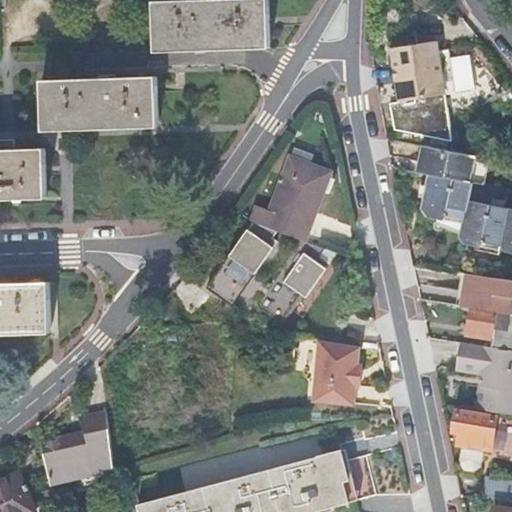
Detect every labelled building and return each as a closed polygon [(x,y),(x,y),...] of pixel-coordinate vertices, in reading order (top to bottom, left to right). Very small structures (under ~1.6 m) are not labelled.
[(269,0),(175,0),(155,1),(157,49),(272,44),(269,0)] [(396,75),(393,76),(397,99),(442,92),(438,69),(434,48),(433,38),(413,42),(410,28),(385,32),(391,67),(395,66),(396,75)] [(438,69),(442,92),(452,91),(445,46),(434,48),(438,69)] [(160,78),(45,82),(47,127),(161,123),(160,78)] [(397,99),(388,101),(394,128),(450,138),(442,92),(397,99)] [(465,181),(470,154),(418,143),(413,170),(429,173),(465,181)] [(292,148),(288,158),(307,165),(311,155),(292,148)] [(46,150),(0,151),(0,201),(48,200),(46,150)] [(288,158),(282,176),(283,176),(325,187),(331,188),(333,180),(328,178),(329,173),(307,165),(288,158)] [(474,182),(465,181),(429,173),(421,212),(464,221),(460,241),(511,251),(511,210),(470,202),(474,182)] [(269,212),(256,208),(251,223),(253,223),(278,232),(304,242),(305,242),(321,197),(327,199),(331,188),(325,187),(283,176),(282,176),(269,212)] [(253,223),(207,287),(233,305),(274,247),(270,244),(278,232),(253,223)] [(305,242),(304,242),(256,309),(280,327),(303,296),(306,298),(326,269),(323,267),(326,263),(319,258),(325,250),(305,242)] [(511,280),(466,274),(463,293),(473,295),(471,309),(498,313),(511,316),(511,280)] [(186,277),(175,292),(198,308),(209,293),(186,277)] [(50,283),(0,285),(0,330),(52,329),(50,283)] [(473,295),(463,293),(461,309),(471,309),(473,295)] [(511,349),(511,316),(498,313),(471,309),(467,334),(487,337),(494,338),(492,346),(511,349)] [(355,365),(357,347),(356,347),(320,340),(316,340),(313,402),(353,404),(354,386),(358,386),(360,365),(355,365)] [(477,410),(511,415),(511,352),(461,343),(456,370),(483,374),(477,410)] [(498,418),(458,411),(454,432),(461,433),(459,445),(463,445),(485,449),(493,450),(498,418)] [(111,470),(105,414),(81,420),(84,435),(40,444),(48,483),(111,470)] [(485,449),(463,445),(460,464),(465,471),(474,472),(482,467),(485,449)] [(318,511),(378,495),(368,456),(347,462),(345,452),(139,504),(141,511),(318,511)] [(0,511),(34,511),(25,490),(28,488),(26,483),(23,484),(18,472),(0,480),(0,511)] [(511,482),(486,478),(483,498),(498,501),(511,503),(511,482)] [(511,511),(511,503),(498,501),(496,511),(511,511)]
